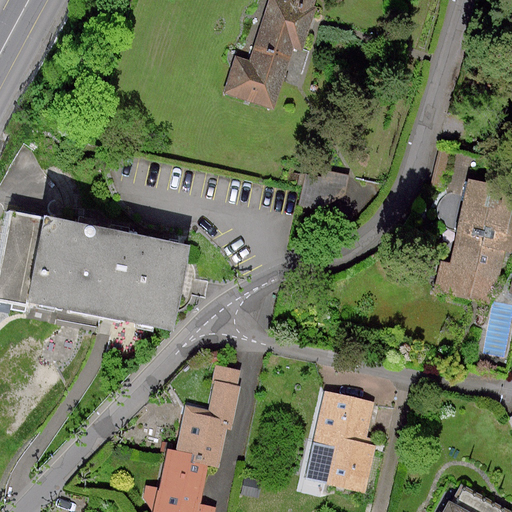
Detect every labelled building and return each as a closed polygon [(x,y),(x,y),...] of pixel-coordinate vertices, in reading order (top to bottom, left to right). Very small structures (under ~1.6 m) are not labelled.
[(237,58),(226,89),(272,104),(291,46),(299,48),(307,24),(313,5),(309,3),(310,0),(271,0),(252,63),(237,58)] [(460,191),(468,155),(442,149),(434,186),(460,191)] [(345,177),(318,171),(317,179),(300,176),(294,206),(312,211),(342,196),(345,177)] [(442,263),(437,289),(490,300),(497,260),(503,261),(511,213),(511,190),(493,186),(472,182),(456,265),(442,263)] [(185,247),(8,213),(0,256),(0,296),(170,328),(178,284),(185,247)] [(216,465),(221,444),(225,425),(230,426),(238,388),(234,387),(237,372),(220,368),(217,383),(211,412),(186,407),(177,452),(170,451),(157,511),(213,511),(214,509),(198,506),(199,499),(207,463),(216,465)] [(327,393),(308,476),(362,489),(372,447),(364,445),(359,444),(369,403),(327,393)] [(466,511),(450,503),(445,511),(466,511)]
